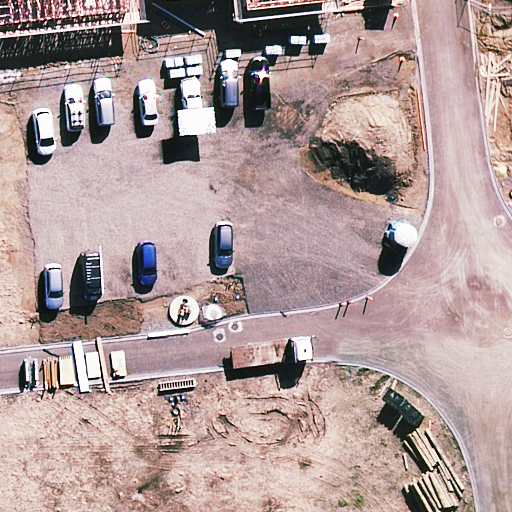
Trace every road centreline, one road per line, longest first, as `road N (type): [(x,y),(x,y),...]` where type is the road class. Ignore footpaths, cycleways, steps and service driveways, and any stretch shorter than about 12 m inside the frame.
road 1 (residential): [(479,319),(0,376)]
road 2 (residential): [(444,23),(479,319)]
road 3 (residential): [(479,319),(502,511)]
